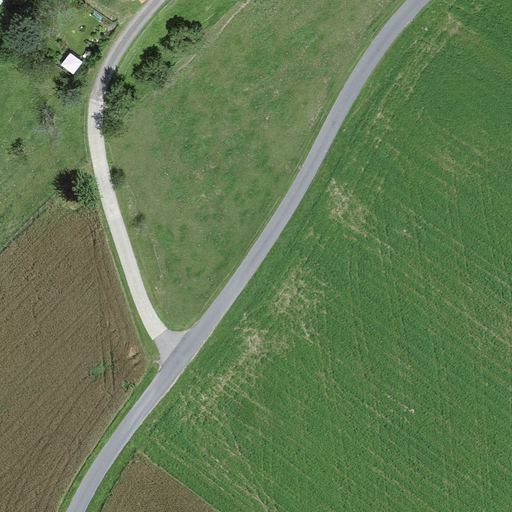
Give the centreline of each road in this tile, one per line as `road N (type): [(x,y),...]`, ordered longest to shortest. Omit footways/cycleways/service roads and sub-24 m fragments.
road 1 (unclassified): [(419,0),(377,49),(277,224),(120,436),(75,511)]
road 2 (track): [(179,358),(117,233),(84,88),(161,0)]
